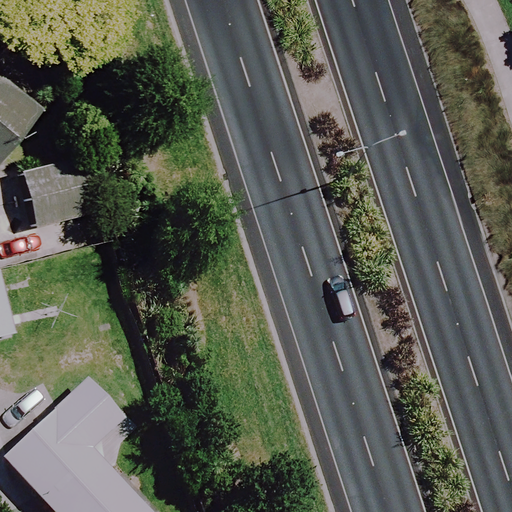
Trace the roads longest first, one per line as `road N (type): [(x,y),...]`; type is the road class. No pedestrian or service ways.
road 1 (primary): [(391,511),(224,0)]
road 2 (primary): [(364,0),(511,452)]
